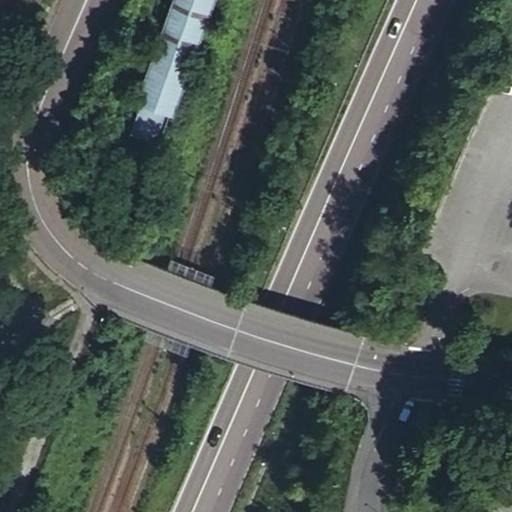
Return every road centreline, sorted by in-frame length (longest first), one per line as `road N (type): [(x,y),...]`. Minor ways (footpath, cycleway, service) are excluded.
road 1 (primary): [(419,0),(192,511)]
road 2 (tertiary): [(410,372),(88,266)]
road 3 (tertiary): [(88,266),(46,230),(32,199),(31,164),(38,109),(86,0)]
road 4 (residential): [(88,266),(82,339),(6,511)]
road 5 (unclassified): [(410,372),(374,484),(373,511)]
